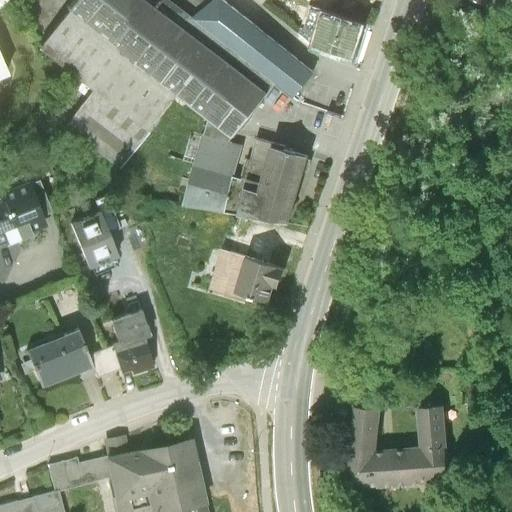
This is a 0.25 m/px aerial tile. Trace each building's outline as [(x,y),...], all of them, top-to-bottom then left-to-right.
[(74,0),(69,7),(71,7),(176,91),(208,117),(232,136),(274,85),(191,19),(167,0),(74,0)] [(167,0),(191,19),(215,0),(167,0)] [(226,0),(215,0),(191,19),(274,85),(294,102),(318,78),(226,0)] [(176,91),(71,7),(37,51),(93,94),(66,130),(116,168),(176,91)] [(362,29),(312,11),(299,36),(312,48),(352,63),(362,29)] [(208,117),(184,200),(224,211),(241,147),(226,144),(232,136),(208,117)] [(310,159),(271,149),(253,218),(292,228),(310,159)] [(32,182),(8,191),(25,236),(50,228),(32,182)] [(0,242),(1,245),(25,236),(8,191),(0,193),(0,242)] [(99,218),(106,235),(117,230),(105,200),(94,204),(99,218)] [(99,218),(66,232),(83,271),(116,258),(106,235),(99,218)] [(280,269),(246,260),(235,300),(270,309),(280,269)] [(113,343),(116,351),(144,340),(143,336),(151,333),(141,307),(112,319),(120,340),(113,343)] [(84,331),(32,349),(46,389),(98,372),(84,331)] [(154,365),(144,340),(116,351),(122,366),(130,363),(134,372),(154,365)] [(382,411),(357,409),(347,493),(451,486),(446,408),(418,409),(420,450),(380,452),(382,411)] [(200,436),(108,453),(117,501),(152,494),(154,511),(170,511),(213,504),(200,436)] [(70,511),(65,493),(0,511),(70,511)]
